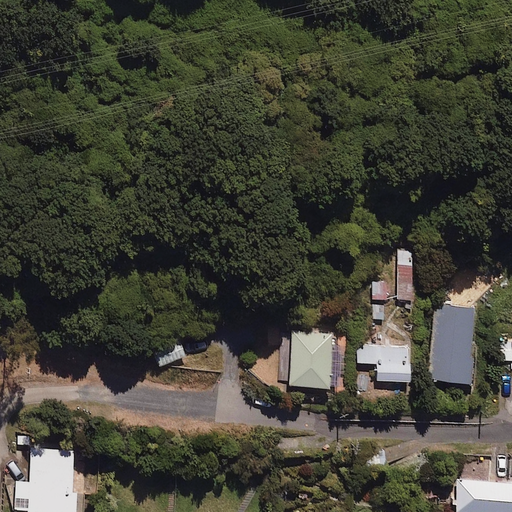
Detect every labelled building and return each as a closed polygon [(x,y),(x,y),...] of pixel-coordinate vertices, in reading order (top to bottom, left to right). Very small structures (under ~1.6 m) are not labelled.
[(411,251),(397,250),(394,296),(408,297),(411,251)] [(466,379),(472,304),(431,300),(425,375),(466,379)] [(327,383),(331,330),(285,327),(281,380),(327,383)] [(183,353),(177,338),(150,347),(155,362),(183,353)] [(403,343),(354,344),(355,362),(372,362),(372,376),(404,375),(403,343)] [(70,484),(73,447),(32,444),(29,478),(15,477),(13,504),(26,505),(25,511),(75,511),(78,485),(70,484)] [(381,447),(350,450),(352,465),(382,462),(381,447)] [(511,510),(511,477),(452,474),(450,507),(511,510)]
